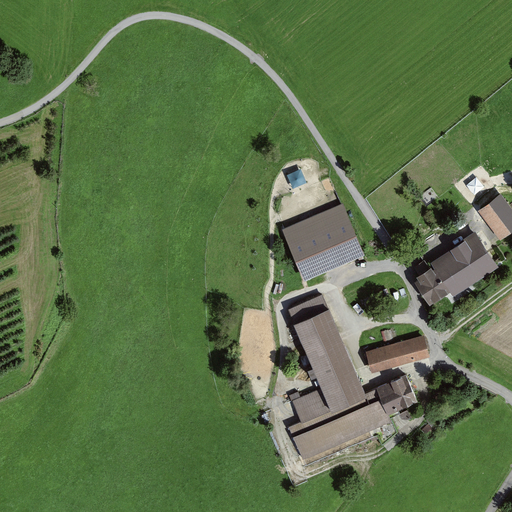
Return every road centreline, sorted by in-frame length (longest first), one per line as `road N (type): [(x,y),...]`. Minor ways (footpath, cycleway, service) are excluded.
road 1 (residential): [(511,398),(442,359),(411,283),(291,96),(217,33),(180,18),(131,20),(54,95),(0,124)]
road 2 (track): [(442,359),(427,367),(417,428),(374,460),(332,511)]
